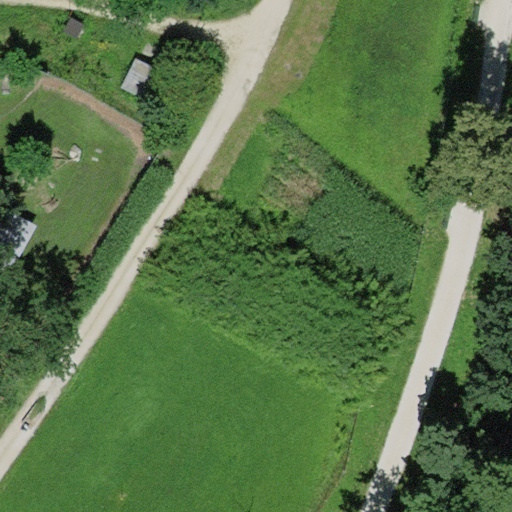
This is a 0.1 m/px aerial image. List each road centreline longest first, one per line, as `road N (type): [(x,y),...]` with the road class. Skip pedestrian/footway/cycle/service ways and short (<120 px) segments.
road 1 (track): [(275,0),(243,83),(186,184),(0,463)]
road 2 (track): [(267,25),(189,25),(89,0)]
